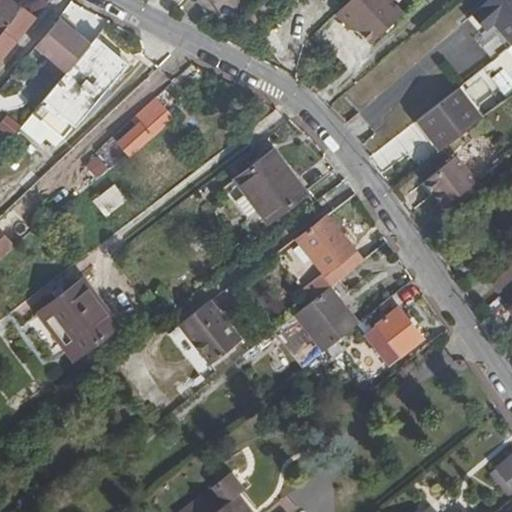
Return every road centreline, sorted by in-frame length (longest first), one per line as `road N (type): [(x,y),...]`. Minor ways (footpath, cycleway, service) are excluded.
road 1 (residential): [(511,382),(351,139),(321,107),(119,0)]
road 2 (track): [(189,370),(171,373),(157,360),(166,329),(373,173)]
road 3 (track): [(137,301),(104,255),(306,98)]
road 4 (track): [(13,225),(202,41)]
road 5 (track): [(0,207),(77,142),(182,31)]
road 6 (track): [(444,0),(321,107)]
road 7 (track): [(511,163),(418,242)]
